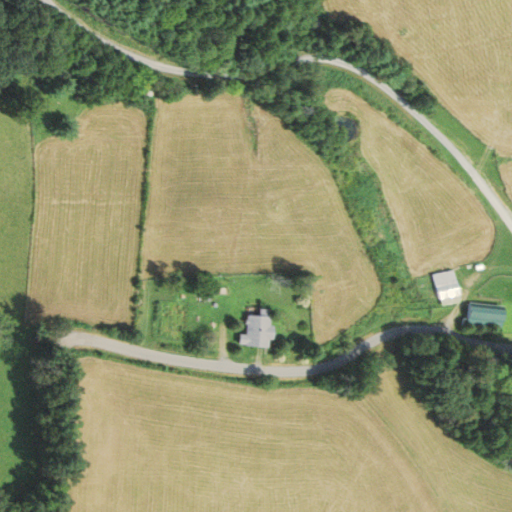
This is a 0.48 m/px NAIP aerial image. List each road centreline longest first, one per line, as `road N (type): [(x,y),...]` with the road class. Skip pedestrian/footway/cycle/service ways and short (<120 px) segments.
road 1 (residential): [(511,223),(461,155),(357,68),(314,57),(243,74),(166,69),(91,35),(47,0)]
road 2 (residential): [(511,347),(409,329),(331,365),(270,370),(58,333)]
